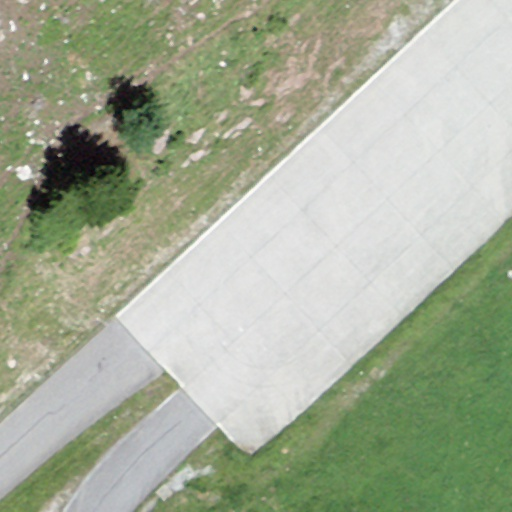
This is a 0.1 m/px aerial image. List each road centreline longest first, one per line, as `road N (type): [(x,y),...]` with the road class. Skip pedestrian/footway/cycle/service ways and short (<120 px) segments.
road 1 (unclassified): [(262,224),(0,467)]
road 2 (unclassified): [(105,511),(129,466),(210,394),(262,224)]
road 3 (unclassified): [(504,0),(262,224)]
